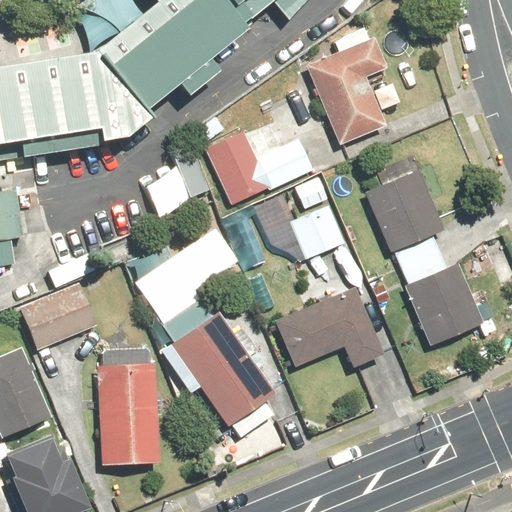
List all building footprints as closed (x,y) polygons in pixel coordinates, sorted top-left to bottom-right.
[(0,59),(0,146),(153,117),(286,0),(147,0),(95,44),(0,59)] [(374,35),(304,63),(336,142),(382,124),(363,76),(386,67),(374,35)] [(291,115),(213,149),(237,204),(315,170),(291,115)] [(199,156),(146,187),(165,220),(218,189),(199,156)] [(416,168),(362,190),(388,252),(442,229),(416,168)] [(0,263),(16,262),(4,187),(0,187),(0,263)] [(315,214),(306,190),(289,197),(299,221),(293,223),(308,260),(347,244),(332,207),(315,214)] [(252,217),(238,222),(254,266),(267,261),(252,217)] [(97,252),(52,272),(59,289),(105,269),(97,252)] [(457,261),(401,283),(427,350),(483,328),(457,261)] [(83,285),(23,308),(38,348),(98,326),(83,285)] [(352,286),(274,318),(293,365),(341,345),(350,367),(380,354),(352,286)] [(216,312),(168,344),(225,428),(273,396),(216,312)] [(15,347),(0,353),(0,426),(2,432),(44,413),(15,347)] [(153,362),(94,365),(99,463),(158,460),(153,362)]
